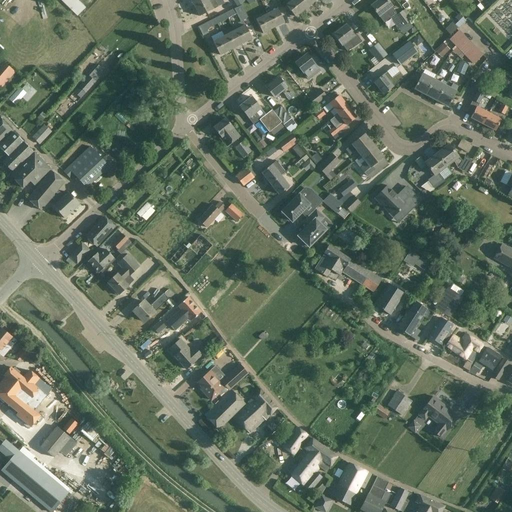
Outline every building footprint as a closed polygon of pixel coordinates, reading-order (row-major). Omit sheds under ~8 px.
[(77,0),(60,0),(73,13),(77,16),(85,8),(77,0)] [(214,0),(205,0),(194,6),(199,17),(213,10),(210,5),(216,2),(214,0)] [(245,1),(244,0),(232,0),(236,7),(241,4),(251,25),(252,25),(241,4),(245,1)] [(304,9),(297,0),(292,0),(286,5),(295,17),(304,9)] [(312,0),(297,0),(304,9),(314,2),(312,0)] [(386,0),(378,0),(371,6),(377,14),(379,17),(383,22),(389,18),(398,30),(404,25),(405,26),(410,22),(402,11),(397,15),(396,14),(391,8),(392,7),(390,4),(386,0)] [(505,31),(508,34),(511,33),(511,0),(511,1),(506,1),(504,3),(499,4),(490,13),(491,25),(496,20),(495,13),(505,23),(505,18),(510,18),(511,15),(511,21),(510,22),(511,26),(505,31)] [(236,7),(225,13),(227,17),(236,13),(239,19),(242,17),(247,27),(251,25),(241,4),(236,7)] [(277,9),(266,14),(273,28),(284,22),(277,9)] [(214,18),(217,23),(227,17),(225,13),(214,18)] [(266,14),(255,20),(258,25),(262,33),(273,28),(266,14)] [(206,29),(217,23),(214,18),(198,27),(203,36),(208,33),(206,29)] [(234,31),(241,44),(252,39),(245,26),(242,27),(240,22),(232,26),(234,31)] [(346,25),(333,35),(342,46),(342,45),(347,52),(354,47),(361,41),(356,34),(354,36),(352,33),(346,25)] [(221,32),(230,50),(241,44),(234,31),(223,37),(221,32)] [(458,31),(450,39),(456,46),(465,38),(458,31)] [(219,55),(230,50),(221,32),(211,37),(214,42),(213,42),(219,55)] [(455,55),(455,54),(461,59),(464,54),(473,45),(465,38),(456,46),(452,50),(453,51),(452,52),(455,55)] [(416,52),(408,43),(392,55),(400,65),(416,52)] [(387,55),(378,44),(369,51),(378,62),(387,55)] [(444,53),(448,49),(443,44),(439,48),(444,53)] [(482,55),(473,45),(464,54),(461,59),(461,60),(464,55),(473,64),(482,55)] [(314,64),(307,54),(295,63),(308,80),(313,75),(319,71),(313,64),(314,64)] [(0,89),(15,73),(2,61),(0,63),(0,89)] [(457,70),(464,73),(467,65),(460,62),(457,70)] [(99,65),(74,93),(80,98),(105,71),(99,65)] [(392,78),(387,72),(374,82),(383,94),(404,78),(399,72),(392,78)] [(418,80),(414,89),(415,89),(426,94),(434,79),(435,76),(428,72),(426,76),(422,73),(418,80)] [(463,86),(466,79),(454,73),(451,80),(463,86)] [(293,97),(278,77),(265,87),(274,98),(282,92),(288,100),(293,97)] [(437,100),(445,85),(446,82),(441,80),(439,82),(434,79),(426,94),(437,100)] [(30,88),(24,83),(9,100),(15,105),(30,88)] [(445,85),(437,100),(448,106),(447,107),(448,107),(459,87),(452,83),(450,88),(445,85)] [(326,96),(321,89),(309,98),(314,105),(326,96)] [(478,90),(472,100),(479,104),(483,96),(489,100),(491,97),(485,93),(478,90)] [(330,120),(330,121),(338,115),(348,107),(339,96),(329,103),(337,114),(330,120)] [(252,97),(239,107),(245,115),(253,125),(259,120),(268,133),(281,123),(271,110),(265,115),(260,109),(261,108),(252,97)] [(507,107),(502,105),(498,112),(504,114),(507,107)] [(281,106),(273,112),(282,122),(283,124),(291,118),(281,106)] [(356,118),(348,107),(338,115),(330,121),(335,126),(328,131),(336,142),(344,136),(340,131),(356,118)] [(470,118),(482,125),(488,114),(476,107),(470,118)] [(325,114),(321,109),(315,114),(318,119),(325,114)] [(42,112),(37,118),(41,122),(47,116),(42,112)] [(501,120),(488,114),(482,125),(495,131),(499,122),(501,120)] [(0,140),(4,137),(11,130),(0,117),(0,140)] [(233,129),(225,118),(213,128),(221,138),(220,138),(226,146),(239,137),(233,129)] [(50,132),(44,126),(33,138),(39,144),(46,137),(50,132)] [(0,145),(0,148),(9,156),(23,142),(14,132),(0,145)] [(297,142),(291,134),(277,144),(284,153),(297,142)] [(356,149),(361,156),(373,146),(364,135),(345,150),(350,155),(356,149)] [(262,139),(256,144),(262,151),(268,147),(262,139)] [(461,140),(460,143),(467,147),(465,151),(467,153),(470,149),(471,146),(472,146),(472,145),(471,144),(471,145),(469,144),(465,142),(462,140),(462,139),(461,140)] [(33,152),(23,142),(9,156),(3,162),(12,172),(33,152)] [(251,152),(243,142),(235,148),(243,158),(251,152)] [(297,145),(292,149),(300,158),(304,154),(297,145)] [(436,154),(446,167),(454,162),(458,168),(465,173),(472,161),(464,157),(462,161),(448,145),(436,154)] [(366,162),(359,167),(363,172),(365,171),(370,177),(387,163),(383,158),(373,146),(361,156),(366,162)] [(104,162),(90,147),(63,172),(69,179),(74,175),(86,188),(96,178),(92,173),(104,162)] [(275,151),(272,148),(263,155),(266,159),(275,151)] [(50,169),(34,153),(10,176),(22,188),(36,175),(40,179),(50,169)] [(316,153),(311,157),(317,163),(322,159),(316,153)] [(339,161),(332,154),(318,168),(330,181),(336,176),(330,170),(339,161)] [(451,174),(446,167),(436,154),(425,163),(429,169),(427,170),(432,177),(427,180),(434,189),(445,181),(444,180),(451,174)] [(309,159),(301,166),(306,171),(309,168),(311,171),(316,167),(309,159)] [(261,173),(270,184),(285,172),(276,161),(261,173)] [(253,177),(246,169),(236,177),(243,186),(253,177)] [(53,207),(64,219),(79,205),(67,193),(63,197),(57,190),(64,182),(51,171),(27,199),(40,210),(51,198),(56,203),(53,207)] [(285,172),(270,184),(279,195),(288,187),(280,176),(285,172)] [(499,182),(504,184),(508,174),(503,172),(499,182)] [(352,189),(347,183),(338,190),(343,196),(352,189)] [(387,185),(374,198),(393,217),(401,209),(407,214),(423,198),(418,193),(411,200),(402,191),(397,196),(387,185)] [(304,200),(299,195),(282,212),(284,214),(283,215),(288,221),(290,219),(292,221),(310,203),(315,207),(321,201),(312,192),(304,200)] [(330,194),(324,200),(332,206),(337,200),(330,194)] [(343,205),(350,212),(360,203),(353,196),(343,205)] [(148,201),(139,211),(146,218),(156,208),(148,201)] [(225,207),(219,202),(215,207),(212,205),(198,220),(206,228),(225,207)] [(243,215),(231,204),(225,211),(237,222),(243,215)] [(324,219),(315,209),(302,222),(307,227),(298,236),(302,241),(301,242),(306,248),(308,246),(309,247),(326,230),(319,224),(324,219)] [(114,227),(103,217),(85,237),(96,247),(114,227)] [(367,232),(372,236),(376,230),(371,227),(367,232)] [(128,239),(122,234),(113,244),(118,249),(128,239)] [(191,246),(178,261),(174,264),(186,275),(193,267),(212,246),(200,236),(191,246)] [(81,244),(66,261),(73,267),(87,252),(80,245),(81,244)] [(511,249),(502,244),(493,258),(511,268),(511,249)] [(381,280),(328,245),(324,253),(325,253),(315,269),(326,276),(330,270),(339,276),(341,272),(373,292),(381,280)] [(102,273),(115,260),(105,250),(99,256),(96,253),(88,261),(93,267),(91,268),(96,274),(98,272),(99,273),(100,272),(102,273)] [(410,251),(403,261),(412,267),(419,257),(410,251)] [(139,266),(127,254),(117,263),(123,269),(117,275),(116,274),(107,282),(113,288),(111,290),(117,296),(118,294),(119,295),(128,286),(123,281),(139,266)] [(459,277),(456,281),(466,287),(469,283),(459,277)] [(403,294),(389,285),(376,305),(390,315),(403,294)] [(174,294),(169,289),(163,294),(163,293),(148,307),(143,302),(133,310),(144,322),(166,301),(170,298),(174,294)] [(441,312),(449,317),(454,308),(461,298),(447,289),(440,299),(447,304),(441,312)] [(201,312),(188,297),(178,306),(182,309),(168,321),(176,330),(189,318),(191,321),(201,312)] [(170,298),(166,301),(172,308),(176,304),(170,298)] [(433,313),(414,301),(396,328),(415,340),(421,332),(417,329),(424,317),(429,321),(433,313)] [(440,318),(428,336),(440,344),(441,345),(442,346),(452,331),(451,331),(449,333),(448,332),(452,326),(440,318)] [(162,331),(166,327),(160,320),(153,326),(152,327),(152,328),(158,334),(162,331)] [(16,341),(0,328),(0,352),(4,356),(16,341)] [(262,332),(258,337),(262,341),(266,337),(262,332)] [(483,345),(465,334),(461,340),(453,335),(445,346),(471,363),(483,345)] [(186,346),(180,339),(169,349),(175,355),(174,356),(186,370),(196,361),(195,361),(201,355),(194,348),(190,351),(186,346)] [(30,352),(23,346),(14,357),(19,361),(22,361),(30,352)] [(501,357),(487,348),(478,361),(493,370),(501,357)] [(503,358),(497,369),(503,373),(509,363),(503,358)] [(475,362),(470,369),(476,372),(481,365),(475,362)] [(247,373),(240,365),(221,382),(229,390),(247,373)] [(23,379),(11,368),(4,376),(6,377),(0,384),(0,397),(19,413),(17,415),(31,427),(36,421),(39,423),(43,419),(34,411),(52,390),(29,371),(23,379)] [(218,374),(213,368),(207,374),(197,382),(205,391),(203,392),(211,401),(219,393),(218,393),(225,387),(215,376),(218,374)] [(245,405),(231,389),(204,415),(218,430),(233,416),(250,434),(264,418),(265,419),(277,408),(260,390),(252,397),(253,397),(245,405)] [(411,402),(396,392),(387,405),(402,415),(411,402)] [(458,417),(432,397),(421,411),(422,411),(418,415),(425,420),(428,416),(439,424),(433,432),(440,438),(446,430),(447,431),(458,417)] [(389,412),(378,405),(373,412),(384,419),(389,412)] [(78,424),(72,419),(63,429),(69,434),(78,424)] [(94,441),(103,432),(92,421),(83,430),(94,441)] [(52,433),(65,444),(70,438),(58,427),(57,427),(52,433)] [(337,457),(296,428),(282,447),(294,455),(299,448),(302,451),(297,458),(300,460),(295,466),(293,464),(286,471),(310,492),(322,478),(316,472),(319,467),(326,472),(337,457)] [(69,492),(12,445),(4,455),(10,460),(1,470),(52,511),(69,492)] [(511,463),(507,460),(503,467),(511,472),(511,463)] [(371,474),(349,463),(338,485),(332,482),(326,494),(349,506),(359,487),(364,489),(371,474)] [(388,482),(377,477),(368,495),(360,509),(361,510),(359,511),(379,511),(384,503),(380,501),(385,491),(384,491),(388,482)] [(505,492),(498,487),(490,499),(497,503),(505,492)] [(408,493),(399,488),(390,506),(399,511),(408,493)] [(326,511),(332,500),(321,495),(314,508),(322,511),(326,511)] [(441,511),(444,507),(419,495),(415,504),(411,511),(441,511)]
